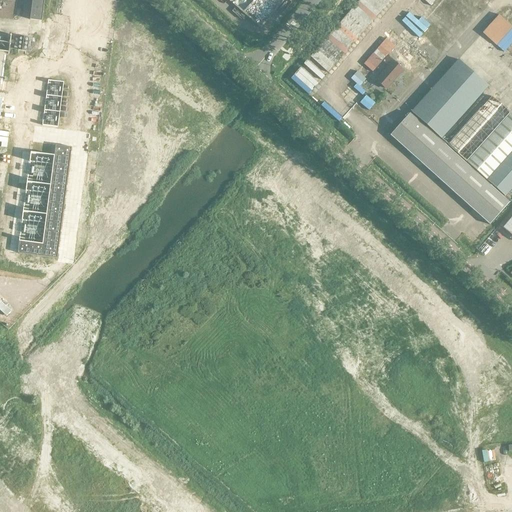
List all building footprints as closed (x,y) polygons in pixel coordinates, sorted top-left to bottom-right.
[(41,21),(44,0),(32,0),(30,18),(41,21)] [(361,0),(294,81),(310,94),(362,31),(368,31),(368,30),(392,0),(361,0)] [(424,0),(410,18),(415,23),(403,37),(392,29),(352,78),(357,82),(344,98),(354,106),(366,91),(361,86),(370,74),(388,89),(415,56),(408,51),(431,23),(426,19),(440,0),(424,0)] [(504,51),(511,43),(511,24),(500,13),(483,31),(504,51)] [(410,111),(389,136),(492,222),(510,201),(506,197),(511,189),(511,112),(491,94),(449,143),(443,138),(489,84),(458,57),(412,112),(410,111)] [(449,142),(466,122),(461,118),(444,138),(449,142)] [(70,147),(55,145),(54,155),(50,185),(46,214),(43,244),(19,241),(17,253),(56,258),(70,147)] [(511,216),(503,227),(511,235),(511,216)] [(0,308),(8,315),(12,310),(0,300),(0,308)]
